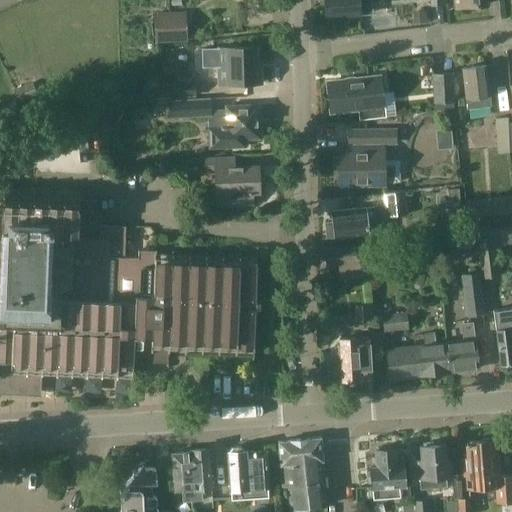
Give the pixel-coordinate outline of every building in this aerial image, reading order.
[(323,0),(325,18),(359,16),(370,15),(368,0),(323,0)] [(460,0),(462,8),(462,9),(487,6),(486,0),(460,0)] [(153,11),(155,41),(187,40),(186,9),(153,11)] [(256,48),(202,49),(203,62),(226,62),(227,85),(257,84),(257,82),(260,82),(260,71),(257,70),(256,48)] [(486,67),(461,70),(466,110),(490,107),(486,67)] [(452,76),(431,77),(433,104),(453,103),(452,76)] [(360,120),(383,117),(379,77),(327,83),(330,113),(358,110),(360,120)] [(13,91),(19,103),(37,95),(32,83),(13,91)] [(193,84),(153,86),(154,101),(170,100),(169,98),(193,97),(193,84)] [(152,86),(141,86),(141,102),(153,102),(152,86)] [(207,116),(208,129),(208,149),(244,148),(244,140),(259,139),(258,106),(223,107),(223,111),(209,111),(208,100),(168,103),(169,119),(207,116)] [(507,119),(505,119),(494,120),(497,155),(510,154),(507,119)] [(383,186),(383,181),(399,181),(399,160),(383,160),(382,144),(394,144),(394,131),(347,131),(348,152),(336,152),(336,157),(332,157),(332,172),(337,172),(337,186),(383,186)] [(232,157),(205,158),(205,172),(215,172),(216,206),(252,204),(251,193),(258,193),(257,168),(233,169),(232,157)] [(0,395),(40,397),(41,373),(132,376),(132,364),(166,365),(168,364),(168,354),(254,357),(258,255),(139,251),(139,258),(123,258),(124,227),(99,226),(99,228),(94,228),(95,200),(78,199),(78,194),(0,191),(0,395)] [(403,192),(383,194),(386,218),(406,215),(403,192)] [(511,200),(511,196),(464,201),(466,219),(511,214),(511,200)] [(378,233),(375,216),(383,215),(382,206),(364,209),(364,208),(331,212),(332,221),(324,222),(325,239),(334,238),(334,239),(367,235),(378,233)] [(492,237),(492,231),(476,233),(477,240),(476,240),(481,280),(499,278),(498,270),(494,237),(492,237)] [(362,245),(324,250),(326,267),(338,265),(339,282),(365,278),(364,262),(362,245)] [(476,272),(461,275),(466,315),(482,313),(476,272)] [(367,307),(355,308),(357,323),(368,322),(367,307)] [(511,308),(511,309),(511,310),(511,323),(509,324),(510,328),(495,330),(497,348),(499,363),(499,364),(503,367),(511,366),(511,365),(511,308)] [(405,314),(381,317),(383,333),(407,330),(405,314)] [(461,324),(461,329),(463,342),(445,344),(448,373),(477,369),(474,341),(473,341),(471,323),(461,324)] [(418,377),(448,373),(445,344),(436,345),(435,334),(422,336),(423,347),(415,348),(418,377)] [(340,364),(330,364),(330,380),(343,380),(346,383),(353,383),(356,379),(359,379),(359,377),(369,376),(367,338),(339,340),(340,364)] [(418,377),(415,348),(385,351),(389,380),(418,377)] [(320,439),(278,443),(282,488),(287,487),(290,510),(326,506),(320,439)] [(492,441),(466,443),(467,459),(463,459),(464,476),(467,476),(468,488),(479,487),(481,490),(486,491),(490,490),(494,487),(495,505),(511,503),(511,483),(511,477),(499,478),(497,457),(493,457),(492,441)] [(445,446),(419,448),(420,462),(417,462),(420,491),(446,488),(445,478),(451,477),(450,464),(446,465),(445,446)] [(228,454),(227,454),(230,501),(268,498),(265,452),(245,453),(244,453),(240,449),(240,448),(231,449),(231,450),(228,454)] [(191,452),(188,453),(192,502),(202,501),(201,491),(211,490),(208,450),(191,452)] [(394,450),(375,452),(376,468),(369,468),(373,500),(398,497),(398,487),(404,487),(401,461),(395,462),(394,450)] [(192,502),(188,453),(171,454),(174,492),(181,491),(182,503),(192,502)] [(153,470),(152,470),(139,470),(124,487),(128,490),(128,492),(119,492),(120,511),(157,511),(157,508),(155,507),(156,506),(156,505),(156,503),(157,502),(156,501),(156,499),(155,498),(154,498),(152,497),(151,497),(151,485),(156,485),(155,474),(155,473),(155,472),(154,471),(154,470),(153,470)] [(470,511),(469,500),(458,501),(458,511),(470,511)] [(428,511),(427,502),(414,503),(414,511),(428,511)]
